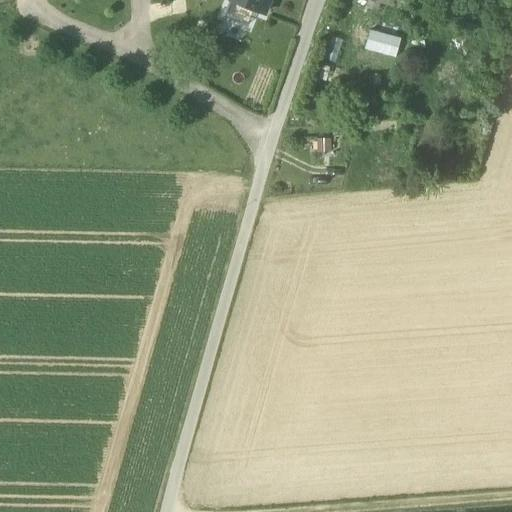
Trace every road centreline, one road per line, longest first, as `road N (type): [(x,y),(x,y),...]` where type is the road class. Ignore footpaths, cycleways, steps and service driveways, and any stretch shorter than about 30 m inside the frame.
road 1 (unclassified): [(322,0),(267,155),(164,511)]
road 2 (track): [(332,511),(511,498)]
